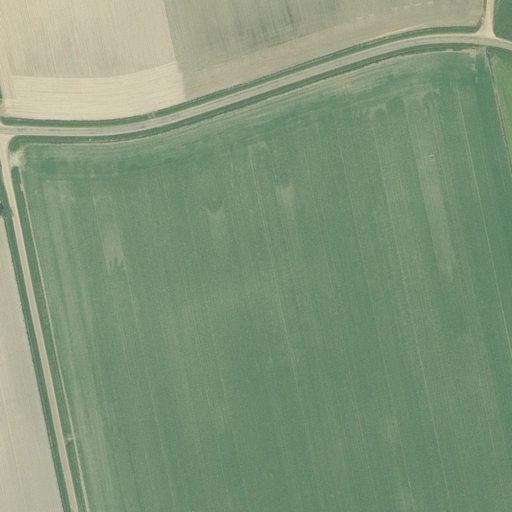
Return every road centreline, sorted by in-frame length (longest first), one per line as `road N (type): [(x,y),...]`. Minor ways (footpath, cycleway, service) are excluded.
road 1 (tertiary): [(511,47),(460,40),(395,47),(115,134),(0,131)]
road 2 (unclassified): [(74,511),(0,147)]
